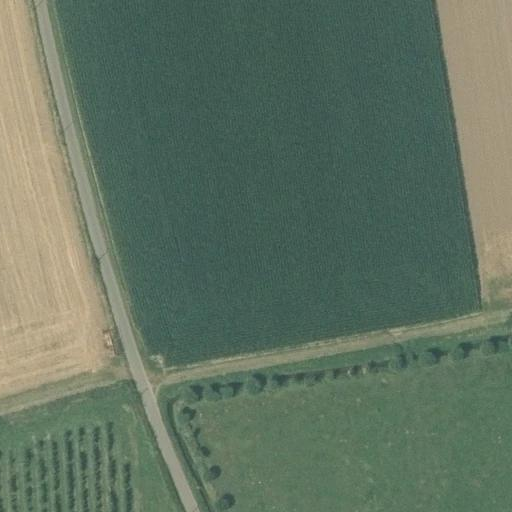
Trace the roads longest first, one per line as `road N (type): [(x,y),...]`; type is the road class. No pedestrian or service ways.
road 1 (unclassified): [(192,511),(146,400),(77,174),(37,0)]
road 2 (track): [(137,371),(0,412)]
